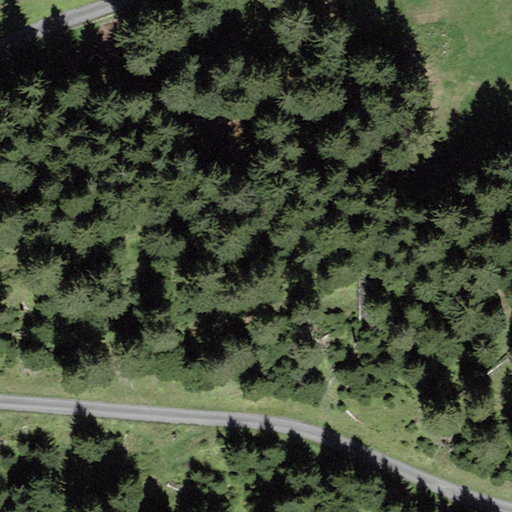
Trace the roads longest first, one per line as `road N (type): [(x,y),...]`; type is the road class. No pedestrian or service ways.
road 1 (track): [(494,511),(298,431),(0,403)]
road 2 (track): [(0,58),(144,0)]
